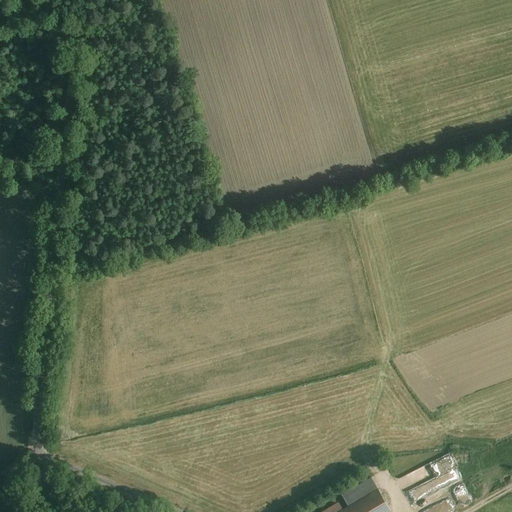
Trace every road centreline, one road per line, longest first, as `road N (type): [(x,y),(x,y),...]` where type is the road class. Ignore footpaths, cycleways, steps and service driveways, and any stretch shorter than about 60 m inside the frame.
road 1 (unclassified): [(52,511),(40,454),(42,401),(84,0)]
road 2 (track): [(407,511),(367,435),(391,327)]
